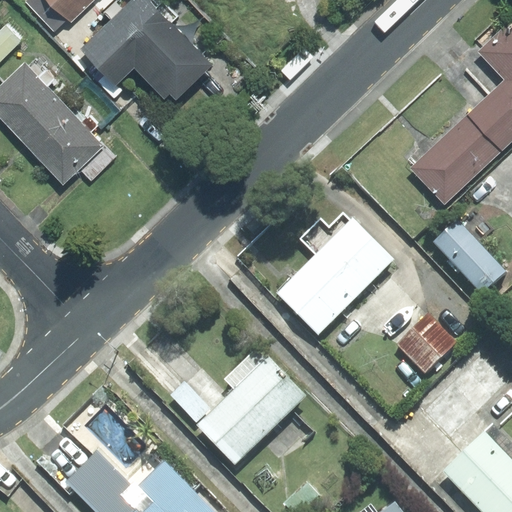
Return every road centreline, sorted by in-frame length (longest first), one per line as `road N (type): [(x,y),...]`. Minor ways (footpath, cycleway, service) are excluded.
road 1 (residential): [(88,328),(424,0)]
road 2 (residential): [(88,328),(0,237)]
